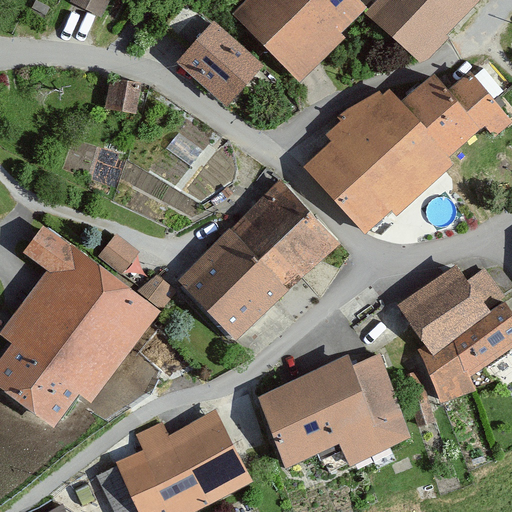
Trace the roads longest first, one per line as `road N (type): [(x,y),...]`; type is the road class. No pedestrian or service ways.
road 1 (residential): [(383,261),(279,156),(155,73),(0,44)]
road 2 (residential): [(383,261),(274,362),(120,430),(16,511)]
road 3 (residential): [(501,237),(383,261)]
